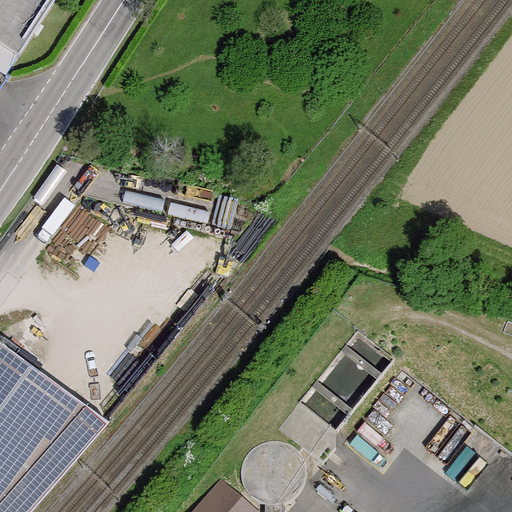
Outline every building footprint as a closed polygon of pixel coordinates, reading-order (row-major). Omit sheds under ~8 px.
[(0,0),(0,46),(19,59),(56,0),(0,0)] [(387,314),(387,322),(389,329),(394,335),(401,338),(409,339),(416,337),(422,332),(425,325),(426,317),(423,310),(418,304),(411,301),(404,300),(396,303),(391,308),(387,314)] [(501,396),(511,388),(511,384),(511,351),(505,343),(494,338),(482,337),(470,341),(461,349),(455,360),(454,372),(458,384),(466,393),(477,398),(490,399),(501,396)] [(0,511),(13,511),(97,417),(0,346),(0,511)] [(34,511),(109,426),(97,417),(13,511),(34,511)] [(317,485),(320,473),(318,460),(312,449),(302,442),(290,439),(277,440),(266,447),(259,457),(256,469),(257,481),(264,492),(274,500),(286,503),(298,501),(309,495),(317,485)] [(253,511),(221,483),(195,511),(253,511)]
